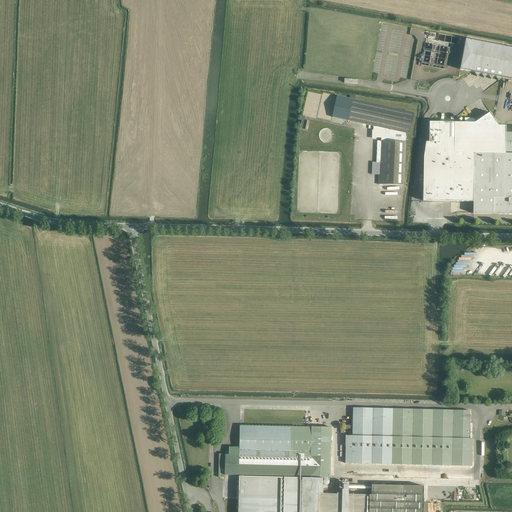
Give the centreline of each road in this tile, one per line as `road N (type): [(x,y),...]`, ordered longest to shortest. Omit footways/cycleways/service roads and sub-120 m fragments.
road 1 (unclassified): [(511,235),(129,226)]
road 2 (unclassified): [(186,511),(129,226)]
road 3 (unknown): [(336,402),(336,466),(436,473),(442,511)]
road 4 (unknown): [(336,402),(480,404)]
road 5 (unclassified): [(129,226),(54,221),(0,205)]
